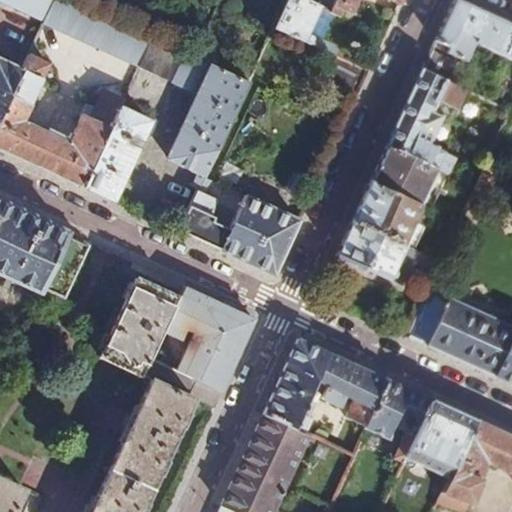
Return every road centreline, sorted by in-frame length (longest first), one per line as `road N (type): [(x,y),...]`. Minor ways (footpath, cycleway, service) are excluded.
road 1 (residential): [(424,0),(284,310)]
road 2 (residential): [(284,310),(0,178)]
road 3 (residential): [(511,415),(284,310)]
road 4 (residential): [(284,310),(193,511)]
